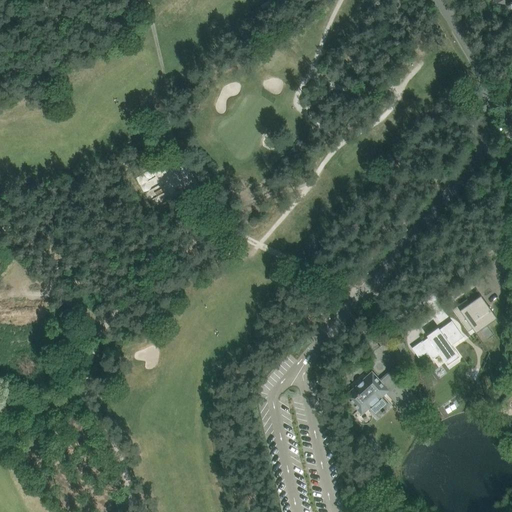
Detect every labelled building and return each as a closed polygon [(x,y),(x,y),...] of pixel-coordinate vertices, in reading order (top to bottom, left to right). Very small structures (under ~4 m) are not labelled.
[(168,166),(147,184),(158,197),(183,175),(178,168),(173,173),(168,166)] [(467,300),(452,310),(462,324),(466,321),(475,334),(497,319),(481,296),(470,304),(467,300)] [(427,337),(420,342),(431,359),(438,354),(442,360),(454,352),(450,346),(462,338),(451,321),(439,330),(437,328),(426,335),(427,337)] [(404,343),(395,346),(396,352),(406,349),(404,343)] [(358,386),(347,396),(362,413),(386,392),(406,414),(413,421),(424,412),(421,404),(392,371),(382,379),(383,380),(380,383),(372,374),(363,382),(364,383),(359,387),(358,386)]
